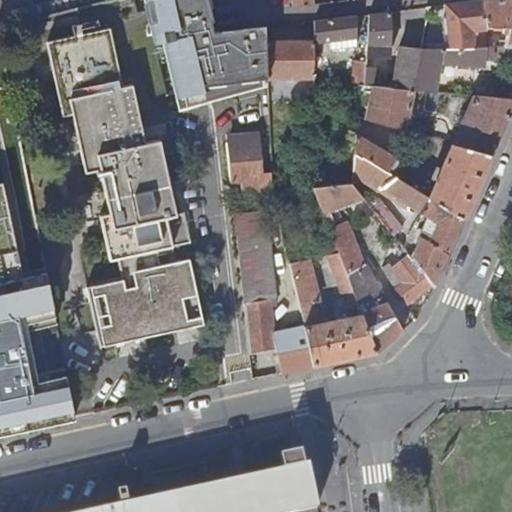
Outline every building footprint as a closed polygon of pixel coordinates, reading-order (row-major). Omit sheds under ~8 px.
[(212,19),(207,0),(142,0),(149,24),(154,46),(164,44),(181,113),(206,108),(203,94),(257,81),(256,79),(266,77),(264,40),(263,26),(214,31),(211,32),(208,20),(212,19)] [(504,11),(503,48),(511,47),(511,0),(498,0),(482,2),(484,24),(492,24),(492,16),(497,16),(498,12),(504,11)] [(444,6),(449,48),(487,48),(486,44),(476,44),(476,23),(480,23),(481,31),(482,31),(485,31),(484,24),(482,2),(444,6)] [(367,14),(364,57),(387,58),(389,12),(367,14)] [(312,20),(313,41),(312,77),(312,87),(322,87),(322,54),(319,54),(319,43),(328,42),(328,51),(352,48),(352,40),(354,39),(355,16),(312,20)] [(97,173),(106,216),(97,218),(111,263),(117,262),(121,283),(86,290),(99,349),(203,327),(189,262),(166,267),(162,251),(187,246),(158,144),(144,146),(131,87),(121,89),(108,32),(47,45),(63,119),(72,117),(84,175),(97,173)] [(264,40),(266,77),(312,77),(313,41),(264,40)] [(0,134),(17,131),(0,46),(0,134)] [(420,49),(414,90),(434,92),(438,67),(483,68),(484,61),(509,65),(511,57),(511,47),(503,48),(487,48),(449,48),(420,49)] [(397,51),(393,82),(389,82),(388,88),(413,90),(414,90),(420,49),(413,49),(400,51),(397,51)] [(353,60),(352,85),(358,85),(362,86),(364,63),(364,61),(353,60)] [(364,63),(362,86),(370,86),(372,64),(364,63)] [(370,97),(364,118),(404,129),(413,90),(388,88),(372,87),(370,97)] [(449,88),(448,94),(471,96),(472,90),(449,88)] [(471,103),(467,113),(453,144),(492,155),(511,105),(511,100),(473,96),(471,103)] [(352,150),(392,174),(399,161),(353,133),(352,150)] [(226,141),(232,194),(238,194),(236,179),(251,177),(253,192),(271,191),(271,174),(261,175),(259,161),(264,160),(262,145),(257,145),(256,138),(226,141)] [(439,177),(430,198),(464,220),(492,155),(453,144),(452,143),(443,165),(441,170),(436,167),(433,176),(435,178),(436,176),(439,177)] [(351,170),(429,219),(411,259),(432,285),(434,288),(464,220),(430,198),(392,174),(352,150),(351,170)] [(326,167),(327,182),(342,181),(341,165),(326,167)] [(312,186),(321,210),(361,196),(350,183),(342,184),(312,186)] [(364,201),(401,247),(405,244),(398,234),(401,230),(373,194),(364,201)] [(361,196),(321,210),(323,215),(336,210),(364,200),(361,196)] [(338,254),(358,305),(361,315),(376,354),(385,347),(403,331),(365,268),(363,269),(345,226),(342,227),(336,210),(323,215),(338,254)] [(236,214),(246,303),(269,299),(270,306),(276,306),(265,211),(236,214)] [(328,256),(344,296),(347,295),(352,307),(358,305),(338,254),(328,256)] [(383,268),(394,291),(407,305),(432,285),(411,259),(407,255),(392,267),(389,263),(383,268)] [(289,265),(301,315),(316,311),(315,305),(319,304),(309,261),(289,265)] [(243,303),(249,355),(271,351),(276,350),(272,333),(274,333),(270,306),(269,299),(246,303),(243,303)] [(304,327),(314,368),(345,361),(376,354),(361,315),(304,327)] [(271,351),(277,376),(282,375),(276,350),(271,351)] [(34,360),(46,412),(45,426),(75,420),(62,354),(34,360)] [(0,415),(4,435),(45,426),(46,412),(34,360),(0,367),(0,415)] [(303,511),(319,509),(310,465),(208,488),(203,470),(160,479),(164,497),(130,504),(126,490),(119,492),(122,506),(94,511),(303,511)]
